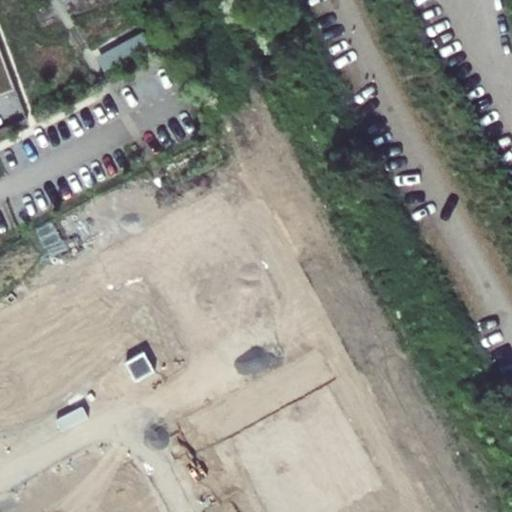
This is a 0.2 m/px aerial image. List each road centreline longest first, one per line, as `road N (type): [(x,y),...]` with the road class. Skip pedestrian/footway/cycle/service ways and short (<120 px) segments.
road 1 (unclassified): [(511,341),(344,0)]
road 2 (residential): [(183,511),(129,413),(0,483)]
